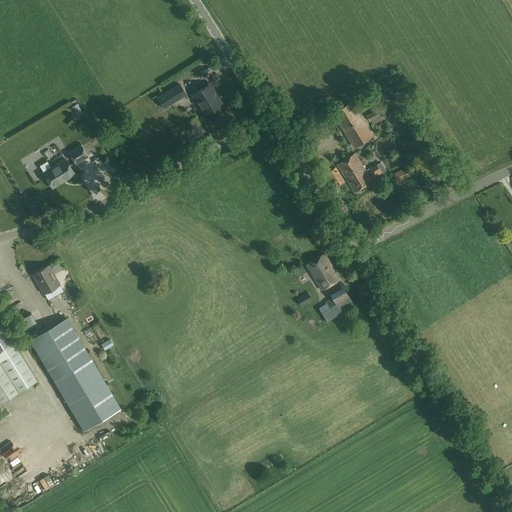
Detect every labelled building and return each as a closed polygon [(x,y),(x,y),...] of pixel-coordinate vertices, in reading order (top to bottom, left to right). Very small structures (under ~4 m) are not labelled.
[(186,94),(180,84),(158,98),(164,108),(186,94)] [(224,105),(217,93),(211,84),(191,96),(204,116),(224,105)] [(388,97),(388,98),(389,99),(389,100),(390,101),(391,102),(392,102),(393,102),(394,102),(395,101),(396,101),(396,100),(396,99),(397,99),(397,98),(397,97),(396,96),(396,95),(395,94),(394,94),(393,94),(392,94),(391,94),(390,94),(390,95),(389,95),(389,96),(389,97),(388,97)] [(333,112),(354,146),(372,135),(351,101),(333,112)] [(72,107),(77,116),(83,113),(77,104),(72,107)] [(76,165),(89,156),(81,144),(68,152),(76,165)] [(432,151),(432,152),(432,153),(432,154),(433,155),(434,155),(435,156),(437,156),(438,156),(439,155),(440,155),(441,154),(441,153),(441,152),(441,151),(441,150),(441,149),(440,149),(440,148),(439,147),(437,147),(436,147),(435,147),(434,148),(433,148),(433,149),(432,149),(432,150),(432,151)] [(337,164),(343,174),(341,176),(336,168),(327,173),(336,186),(344,181),(346,179),(354,192),(372,181),(355,153),(337,164)] [(75,174),(66,159),(43,173),(53,187),(75,174)] [(370,170),(375,178),(384,171),(379,164),(370,170)] [(393,174),(397,182),(410,176),(406,168),(393,174)] [(322,289),(339,279),(324,254),(307,264),(322,289)] [(44,293),(60,284),(49,265),(33,274),(44,293)] [(319,307),(327,321),(355,304),(344,286),(330,294),(333,298),(326,301),(327,303),(319,307)] [(297,300),(301,307),(312,300),(308,293),(297,300)] [(30,310),(22,313),(27,325),(35,322),(30,310)] [(67,318),(30,339),(84,430),(121,409),(67,318)] [(0,403),(0,404),(37,381),(0,321),(0,403)] [(110,339),(101,344),(105,349),(113,344),(110,339)] [(6,453),(14,447),(10,442),(2,448),(6,453)] [(44,473),(50,484),(64,477),(57,466),(44,473)]
